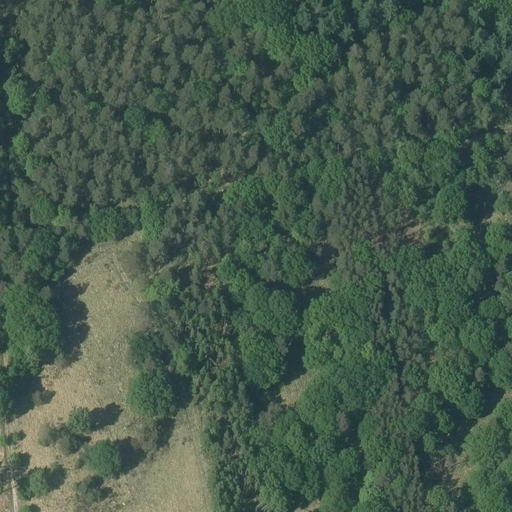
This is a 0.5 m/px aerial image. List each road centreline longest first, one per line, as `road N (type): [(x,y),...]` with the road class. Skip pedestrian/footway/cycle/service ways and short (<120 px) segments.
road 1 (track): [(511,137),(0,239)]
road 2 (track): [(12,0),(14,236)]
road 3 (track): [(0,320),(14,511)]
